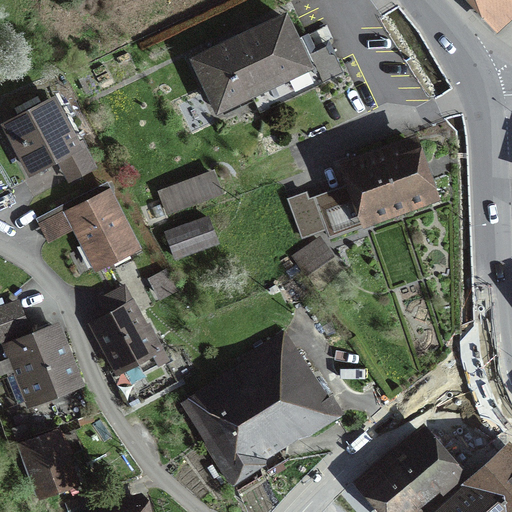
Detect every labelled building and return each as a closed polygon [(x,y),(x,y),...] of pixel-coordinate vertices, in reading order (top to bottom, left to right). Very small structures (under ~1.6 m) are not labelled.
[(511,0),(477,0),(494,18),(511,1),(511,0)] [(252,93),(260,110),(342,73),(327,42),(314,48),(308,35),(295,41),(284,19),(196,61),(219,109),(252,93)] [(23,137),(20,139),(24,146),(27,145),(30,151),(23,155),(31,170),(56,157),(69,179),(92,166),(79,143),(76,145),(52,101),(14,121),(23,137)] [(352,167),(369,215),(426,194),(408,146),(406,147),(404,139),(351,158),(354,166),(352,167)] [(214,175),(162,194),(168,212),(220,192),(214,175)] [(326,228),(325,225),(353,215),(343,187),(308,200),(306,193),(289,199),(302,237),(326,228)] [(98,265),(134,247),(107,194),(71,213),(98,265)] [(48,239),(71,228),(62,211),(39,223),(48,239)] [(175,257),(217,242),(208,218),(166,233),(175,257)] [(319,240),(297,255),(308,271),(330,256),(319,240)] [(143,371),(166,358),(148,324),(140,328),(128,304),(133,301),(124,285),(101,298),(109,313),(96,320),(120,366),(136,357),(143,371)] [(0,307),(0,339),(25,330),(15,302),(0,307)] [(5,346),(26,400),(76,380),(55,326),(5,346)] [(217,435),(237,421),(225,404),(243,391),(255,408),(301,376),(311,371),(286,335),(244,359),(252,371),(231,384),(227,380),(195,401),(217,435)] [(237,421),(217,435),(226,448),(217,455),(228,471),(251,456),(247,451),(303,415),(312,430),(334,413),(325,401),(323,403),(301,376),(255,408),(243,391),(225,404),(237,421)] [(52,431),(24,442),(42,492),(71,482),(61,454),(70,449),(62,431),(54,435),(52,431)] [(366,484),(389,511),(409,511),(457,473),(425,435),(366,484)] [(511,511),(511,445),(438,511),(511,511)] [(141,511),(138,499),(105,509),(105,511),(141,511)]
